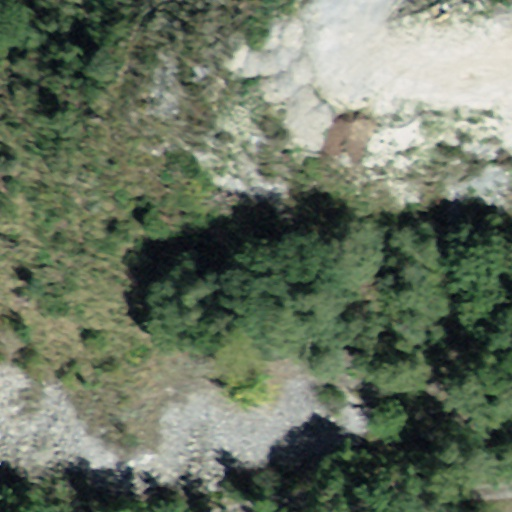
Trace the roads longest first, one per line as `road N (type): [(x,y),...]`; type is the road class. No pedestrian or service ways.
road 1 (track): [(511,209),(401,212),(341,163),(275,48),(284,0)]
road 2 (track): [(511,498),(499,506),(250,501),(147,511)]
